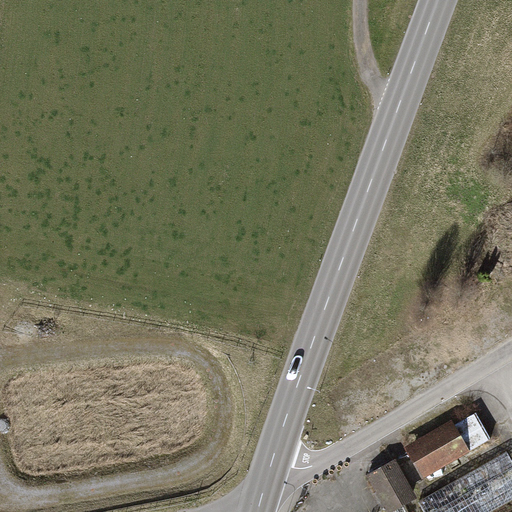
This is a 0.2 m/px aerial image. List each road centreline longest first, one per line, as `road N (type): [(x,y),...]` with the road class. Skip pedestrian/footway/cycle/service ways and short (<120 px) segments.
road 1 (secondary): [(396,109),(262,495)]
road 2 (track): [(511,354),(262,495)]
